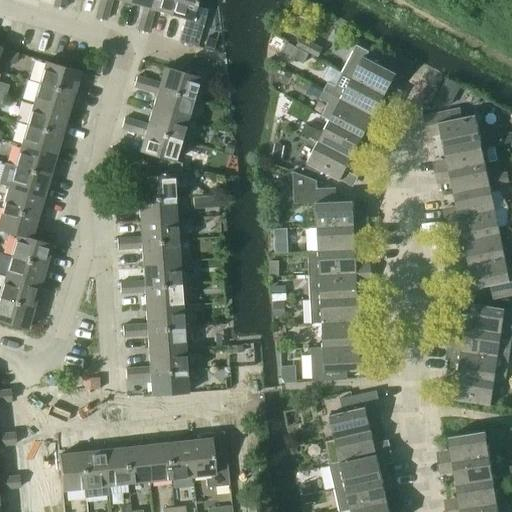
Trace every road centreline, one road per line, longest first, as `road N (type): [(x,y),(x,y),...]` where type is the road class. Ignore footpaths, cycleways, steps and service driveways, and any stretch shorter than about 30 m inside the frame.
road 1 (residential): [(23,377),(63,334),(86,249),(85,202),(128,48),(0,5)]
road 2 (residential): [(432,511),(410,379),(403,155)]
road 3 (residential): [(217,403),(28,417)]
road 4 (unknown): [(86,249),(101,259),(108,284),(119,410)]
road 5 (track): [(396,0),(511,62)]
